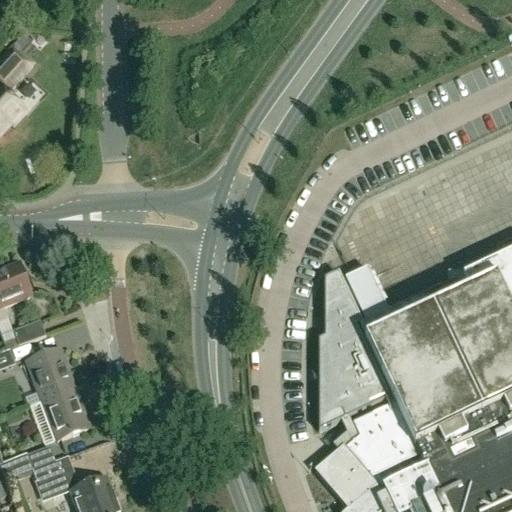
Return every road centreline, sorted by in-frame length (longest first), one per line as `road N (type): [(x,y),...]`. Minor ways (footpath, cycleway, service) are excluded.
road 1 (residential): [(117,230),(126,352),(188,511)]
road 2 (primary): [(238,235),(275,146),(376,0)]
road 3 (primary): [(341,0),(249,131),(214,211)]
road 4 (unclassified): [(118,202),(109,0)]
road 5 (primary): [(215,397),(238,235)]
road 6 (primary): [(205,243),(201,352),(215,397)]
road 7 (primary): [(251,511),(215,397)]
